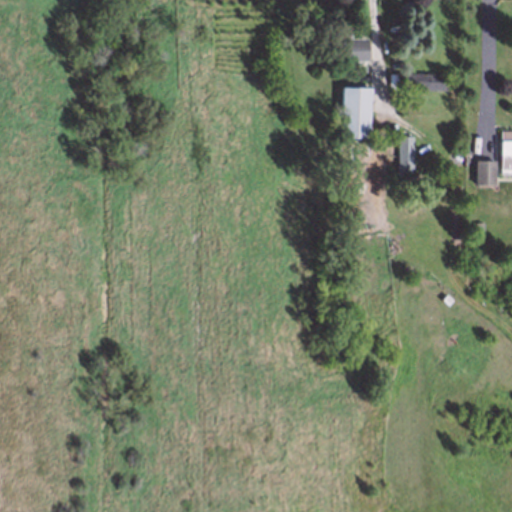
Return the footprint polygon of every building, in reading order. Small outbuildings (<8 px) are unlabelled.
[(323,59),(323,19),(346,19),(346,37),(366,37),(366,59),(323,59)] [(391,88),(391,71),(442,71),(442,88),(391,88)] [(365,137),(335,136),(337,86),(366,87),(367,87),(365,137)] [(511,173),(496,173),(496,129),(511,129),(511,173)] [(395,168),(395,135),(409,135),(410,168),(395,168)] [(470,182),(470,158),(490,158),(490,182),(470,182)] [(450,250),(458,250),(458,260),(449,260),(450,250)]
